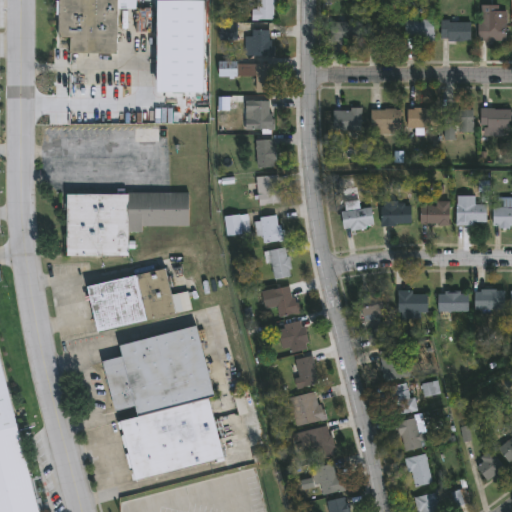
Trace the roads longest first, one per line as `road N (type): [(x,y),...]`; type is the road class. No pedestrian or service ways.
road 1 (residential): [(384,511),(325,271),(308,140),(308,0)]
road 2 (residential): [(82,511),(42,352),(17,200),(19,0)]
road 3 (residential): [(308,76),(511,76)]
road 4 (residential): [(325,271),(511,260)]
